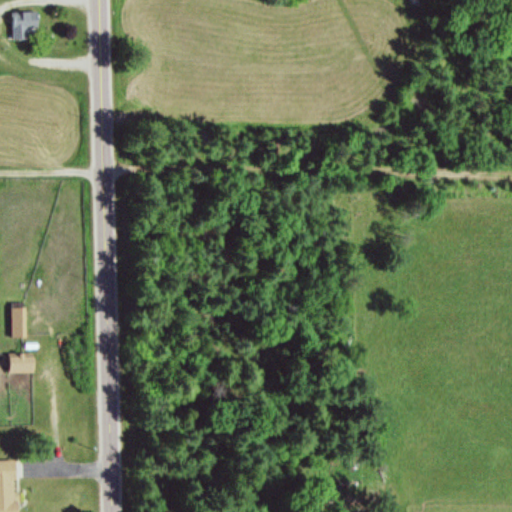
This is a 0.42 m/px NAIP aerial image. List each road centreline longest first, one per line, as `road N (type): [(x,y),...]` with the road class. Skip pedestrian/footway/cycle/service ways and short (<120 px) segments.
road 1 (secondary): [(105,511),(92,0)]
road 2 (residential): [(96,176),(511,182)]
